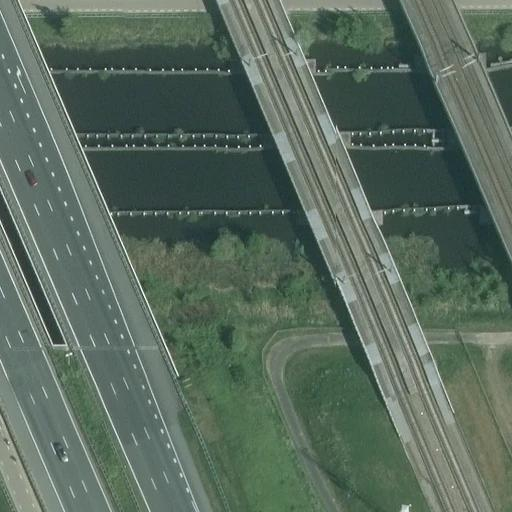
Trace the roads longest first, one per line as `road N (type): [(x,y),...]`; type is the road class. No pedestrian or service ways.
road 1 (unclassified): [(0,6),(501,0)]
road 2 (motorway): [(173,511),(0,106)]
road 3 (motorway): [(0,305),(89,511)]
